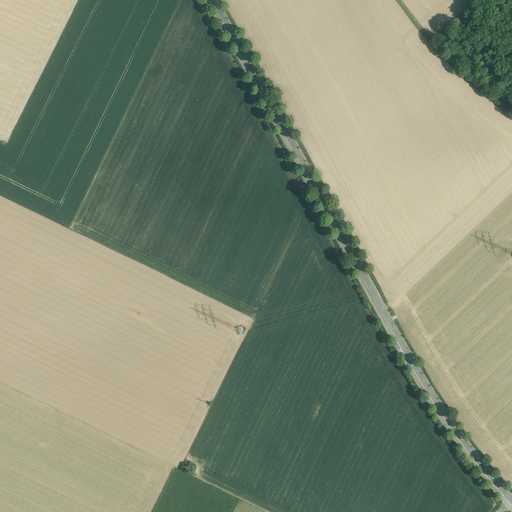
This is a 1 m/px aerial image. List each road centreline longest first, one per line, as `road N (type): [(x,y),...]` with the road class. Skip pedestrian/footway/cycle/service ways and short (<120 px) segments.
road 1 (secondary): [(511,500),(408,355),(212,0)]
road 2 (track): [(398,0),(441,55),(511,115)]
